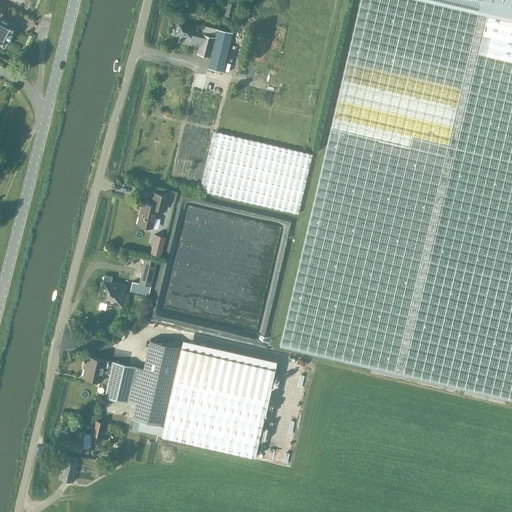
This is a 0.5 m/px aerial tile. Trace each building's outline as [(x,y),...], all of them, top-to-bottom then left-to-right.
[(511,17),(436,0),(353,0),(319,151),(311,183),(310,183),(292,262),(273,344),(319,355),(511,399),(511,17)] [(511,0),(436,0),(511,17),(511,0)] [(222,13),(234,16),(237,4),(225,1),(222,13)] [(0,20),(0,17),(1,15),(4,9),(0,6),(0,44),(4,47),(8,39),(10,40),(13,34),(11,33),(15,25),(1,18),(0,21),(0,20)] [(177,19),(173,36),(180,37),(180,38),(178,43),(191,46),(198,47),(197,54),(210,57),(214,40),(216,29),(203,26),(201,33),(198,32),(199,25),(177,19)] [(229,44),(214,40),(210,57),(207,69),(223,72),(229,44)] [(298,214),(312,154),(213,131),(199,191),(298,214)] [(143,202),(138,225),(152,228),(157,210),(164,211),(167,197),(155,194),(152,205),(143,202)] [(165,237),(155,235),(151,252),(161,255),(165,237)] [(140,283),(151,285),(157,261),(146,258),(140,283)] [(105,275),(99,296),(98,301),(121,307),(126,285),(111,282),(112,277),(105,275)] [(130,291),(149,295),(151,286),(132,281),(130,291)] [(131,418),(162,425),(180,347),(147,340),(141,369),(135,367),(127,402),(134,404),(131,418)] [(162,425),(160,435),(192,443),(255,457),(268,398),(275,369),(212,355),(180,347),(162,425)] [(86,357),(81,377),(99,381),(101,371),(109,372),(111,362),(86,357)] [(103,397),(127,402),(135,367),(111,362),(109,372),(103,397)] [(268,398),(255,457),(357,480),(376,392),(275,369),(268,398)] [(104,422),(95,420),(92,434),(93,434),(93,435),(100,437),(104,422)] [(88,453),(93,435),(93,434),(92,434),(84,432),(70,429),(66,448),(79,451),(88,453)] [(59,479),(73,482),(78,458),(65,455),(59,479)]
